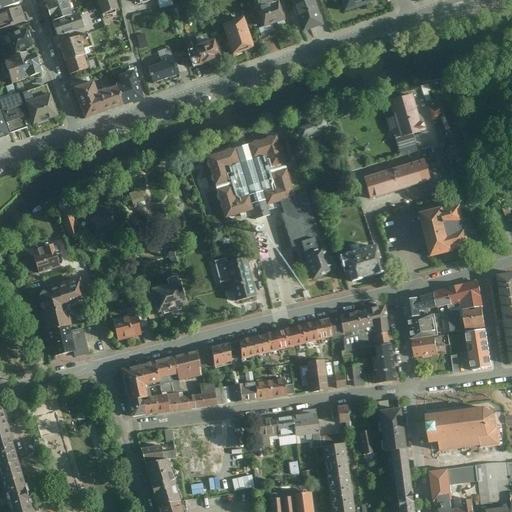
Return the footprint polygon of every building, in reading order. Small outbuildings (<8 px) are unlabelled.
[(0,0),(0,11),(19,5),(17,0),(0,0)] [(66,0),(56,0),(47,3),(49,8),(47,8),(50,16),(52,16),(54,21),(71,15),(66,0)] [(119,11),(115,0),(95,0),(102,17),(119,11)] [(173,7),(171,0),(157,0),(159,11),(173,7)] [(276,0),(254,0),(256,4),(257,4),(258,9),(264,27),(272,24),(284,20),(278,2),(276,0)] [(292,0),(295,7),(294,7),(297,16),(298,16),(304,32),(322,25),(313,0),(292,0)] [(341,0),(345,12),(367,4),(368,8),(376,5),(375,1),(376,1),(375,0),(341,0)] [(19,8),(0,14),(0,25),(1,29),(0,29),(0,30),(24,22),(19,8)] [(78,15),(53,23),(57,37),(84,28),(80,14),(78,15)] [(255,53),(244,22),(222,29),(233,60),(255,53)] [(12,43),(10,44),(13,53),(32,47),(32,46),(33,45),(31,39),(30,39),(26,30),(9,36),(12,43)] [(88,35),(60,44),(66,62),(86,55),(89,54),(87,48),(92,47),(88,35)] [(162,52),(158,36),(137,40),(140,56),(162,52)] [(186,52),(193,73),(221,63),(214,43),(186,52)] [(86,55),(66,62),(70,75),(89,68),(91,73),(100,70),(95,57),(87,60),(86,55)] [(7,69),(3,71),(6,79),(10,77),(12,84),(40,74),(37,65),(38,63),(37,59),(35,58),(34,57),(27,59),(25,56),(13,60),(13,61),(5,64),(7,69)] [(161,65),(148,70),(153,86),(179,77),(173,57),(160,62),(161,65)] [(115,90),(122,110),(142,103),(132,74),(117,80),(120,88),(115,90)] [(97,97),(93,86),(73,93),(84,124),(104,117),(97,97)] [(41,87),(22,95),(33,125),(36,124),(37,125),(47,121),(47,120),(56,116),(49,95),(44,96),(41,87)] [(122,110),(115,90),(97,97),(104,117),(122,110)] [(391,102),(394,114),(388,116),(392,131),(398,129),(401,138),(396,139),(401,154),(421,148),(416,133),(427,129),(425,121),(422,122),(413,95),(391,102)] [(18,96),(0,102),(0,105),(11,134),(20,131),(21,131),(22,131),(23,130),(24,130),(25,130),(25,129),(25,128),(26,128),(26,127),(26,126),(26,125),(22,115),(24,114),(18,96)] [(458,128),(446,97),(426,105),(433,123),(441,121),(445,133),(458,128)] [(0,138),(8,135),(0,113),(0,138)] [(324,118),(297,126),(301,139),(328,130),(324,118)] [(444,147),(454,173),(472,166),(458,128),(445,133),(450,145),(444,147)] [(207,157),(226,218),(296,197),(277,135),(207,157)] [(367,178),(375,200),(430,182),(422,160),(367,178)] [(424,212),(437,257),(460,251),(459,248),(475,244),(465,204),(448,209),(447,206),(424,212)] [(73,208),(62,212),(71,237),(82,233),(73,208)] [(112,209),(91,215),(96,235),(118,229),(112,209)] [(247,257),(248,262),(261,258),(256,238),(252,223),(245,224),(250,242),(244,243),(247,257)] [(306,226),(294,230),(298,242),(310,237),(306,226)] [(42,273),(62,267),(56,246),(49,248),(48,243),(34,247),(42,273)] [(309,262),(303,264),(306,273),(311,271),(314,280),(335,272),(326,245),(305,252),(309,262)] [(385,275),(376,248),(339,257),(343,271),(348,270),(353,284),(385,275)] [(221,282),(230,280),(236,301),(257,296),(248,262),(247,257),(226,263),(225,258),(215,261),(221,282)] [(511,273),(497,276),(502,306),(511,304),(511,273)] [(168,281),(168,284),(152,288),(158,313),(187,306),(181,280),(179,281),(176,277),(172,276),(169,278),(168,281)] [(38,292),(44,310),(50,334),(70,329),(65,308),(89,300),(82,279),(38,292)] [(464,312),(485,310),(480,283),(453,290),(457,307),(463,306),(464,312)] [(457,307),(453,290),(436,294),(440,310),(457,307)] [(407,301),(410,321),(426,319),(423,298),(407,301)] [(511,335),(511,304),(502,306),(506,336),(511,335)] [(386,305),(340,315),(345,334),(376,326),(374,319),(387,317),(386,305)] [(111,316),(117,342),(142,336),(136,310),(111,316)] [(467,333),(488,330),(485,310),(464,312),(467,333)] [(460,311),(443,313),(446,333),(463,331),(460,311)] [(340,315),(329,318),(334,337),(345,334),(340,315)] [(377,335),(389,334),(387,317),(374,319),(376,326),(377,335)] [(410,321),(414,343),(438,339),(439,339),(436,317),(426,319),(410,321)] [(329,318),(315,322),(320,341),(334,337),(329,318)] [(315,322),(302,325),(307,344),(320,341),(315,322)] [(302,325),(293,327),(298,346),(307,344),(302,325)] [(293,327),(284,330),(289,348),(298,346),(293,327)] [(56,360),(76,355),(70,329),(50,334),(56,360)] [(284,330),(275,332),(280,351),(289,348),(284,330)] [(275,332),(266,334),(271,353),(280,351),(275,332)] [(271,353),(266,334),(252,338),(257,357),(271,353)] [(389,334),(377,335),(378,346),(391,345),(389,334)] [(257,357),(252,338),(239,341),(244,360),(257,357)] [(438,339),(414,343),(416,359),(440,355),(438,339)] [(233,362),(229,344),(212,348),(215,366),(233,362)] [(391,345),(378,346),(377,347),(378,359),(373,360),(376,385),(396,382),(391,345)] [(178,376),(179,382),(203,376),(197,353),(174,358),(178,376)] [(178,376),(174,358),(155,362),(159,381),(178,376)] [(308,363),(310,378),(327,376),(325,361),(308,363)] [(121,369),(128,401),(142,398),(147,398),(145,387),(160,383),(159,381),(155,362),(121,369)] [(363,365),(352,366),(355,387),(365,386),(363,365)] [(310,378),(312,393),(329,391),(327,376),(310,378)] [(337,389),(347,388),(346,376),(336,377),(337,389)] [(285,379),(270,381),(272,398),(287,396),(287,394),(286,386),(285,379)] [(255,383),(258,400),(272,398),(270,381),(255,383)] [(215,388),(214,383),(200,385),(201,395),(215,393),(215,388)] [(258,400),(255,383),(234,385),(236,403),(258,400)] [(215,393),(217,406),(236,403),(234,385),(215,388),(215,393)] [(181,411),(180,398),(179,393),(167,395),(170,412),(181,411)] [(201,395),(194,396),(196,409),(217,406),(215,393),(201,395)] [(170,412),(167,395),(155,396),(158,414),(170,412)] [(158,414),(155,396),(147,398),(142,398),(145,415),(158,414)] [(196,409),(194,396),(180,398),(181,411),(196,409)] [(142,398),(128,401),(131,415),(133,417),(145,415),(142,398)] [(0,405),(0,474),(3,484),(10,511),(31,511),(28,500),(19,469),(13,448),(5,422),(0,405)] [(358,405),(339,408),(340,418),(341,424),(352,423),(351,415),(359,414),(358,405)] [(430,415),(426,416),(431,444),(434,443),(438,442),(439,443),(440,443),(441,451),(481,446),(482,448),(500,445),(498,434),(500,433),(499,429),(498,427),(496,414),(485,408),(476,409),(476,410),(471,411),(471,410),(468,410),(468,411),(463,412),(463,411),(460,411),(460,412),(455,413),(455,412),(453,412),(453,413),(448,414),(448,413),(445,413),(445,414),(440,415),(440,414),(435,415),(430,416),(430,415)] [(386,454),(393,453),(408,451),(403,410),(381,412),(386,454)] [(327,411),(316,412),(317,421),(328,420),(327,411)] [(316,412),(293,416),(296,436),(296,437),(312,435),(319,434),(317,421),(316,412)] [(293,416),(276,418),(279,437),(279,438),(296,436),(293,416)] [(276,418),(258,421),(261,439),(279,437),(276,418)] [(176,429),(167,429),(168,441),(177,440),(176,429)] [(375,454),(371,431),(361,433),(364,455),(375,454)] [(321,448),(319,434),(312,435),(314,450),(321,448)] [(356,511),(346,445),(323,448),(332,511),(356,511)] [(141,451),(146,466),(164,461),(160,446),(141,451)] [(400,511),(416,511),(408,451),(393,453),(400,511)] [(146,466),(157,508),(180,502),(169,460),(164,461),(146,466)] [(300,462),(291,462),(292,476),(301,475),(300,462)] [(511,463),(476,467),(478,482),(481,506),(501,503),(500,493),(510,492),(508,475),(511,474),(511,463)] [(478,482),(476,467),(448,471),(450,486),(478,482)] [(475,511),(474,500),(462,502),(462,509),(451,510),(450,501),(452,501),(450,486),(448,471),(429,473),(432,503),(437,503),(438,511),(475,511)] [(292,498),(270,500),(271,511),(314,511),(313,494),(292,496),(292,498)] [(157,508),(158,511),(183,511),(180,502),(157,508)]
